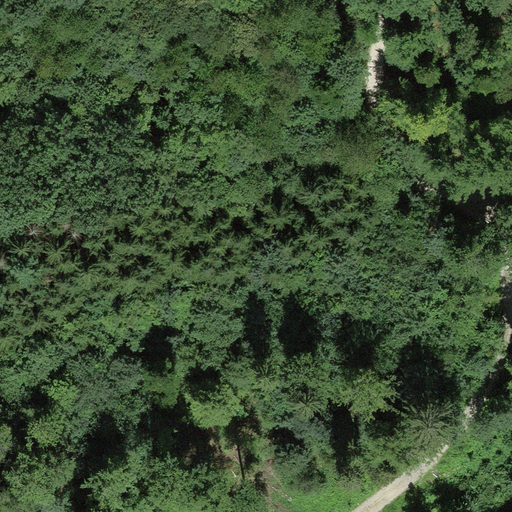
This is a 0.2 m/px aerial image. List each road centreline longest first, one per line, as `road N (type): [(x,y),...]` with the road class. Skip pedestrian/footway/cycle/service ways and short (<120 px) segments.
road 1 (track): [(511,300),(460,408),(361,511)]
road 2 (track): [(388,0),(374,77),(378,131),(408,170),(465,203)]
